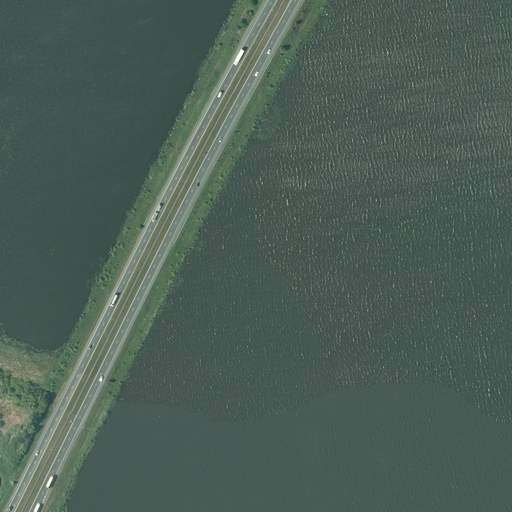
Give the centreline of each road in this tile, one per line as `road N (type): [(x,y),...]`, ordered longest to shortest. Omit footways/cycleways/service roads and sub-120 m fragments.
road 1 (motorway): [(32,511),(295,0)]
road 2 (motorway): [(272,0),(10,511)]
